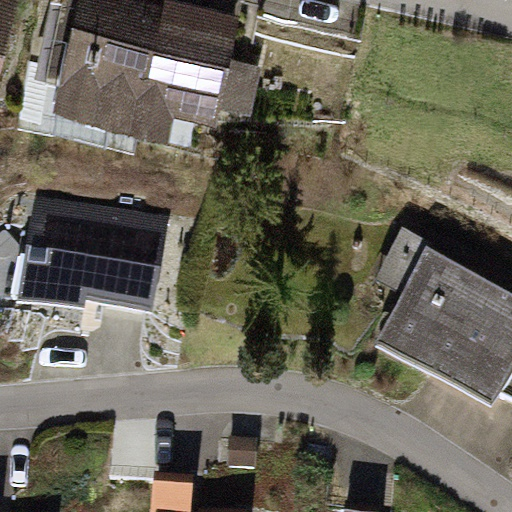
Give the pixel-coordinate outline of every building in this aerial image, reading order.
[(0,0),(0,56),(10,0),(0,0)] [(169,11),(121,0),(88,0),(65,98),(168,122),(174,96),(216,106),(218,97),(250,104),(259,65),(228,58),(233,35),(189,25),(193,6),(172,1),(169,11)] [(166,229),(42,210),(34,264),(25,263),(19,302),(89,312),(90,304),(153,314),(166,229)] [(504,398),(511,384),(511,309),(430,263),(434,256),(405,240),(393,261),(422,277),(390,334),(504,398)] [(260,445),(234,444),(232,468),(258,470),(260,445)] [(190,511),(193,484),(161,481),(158,511),(190,511)]
